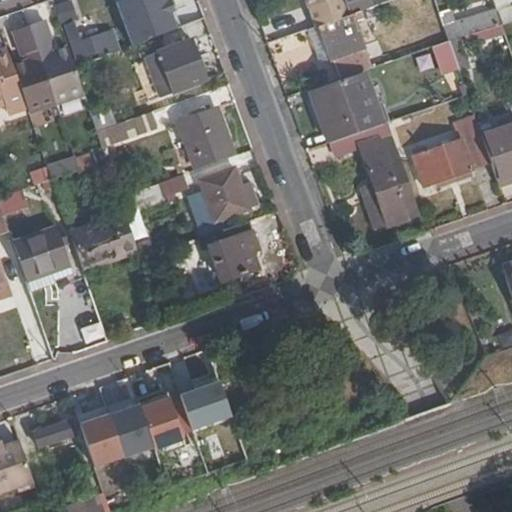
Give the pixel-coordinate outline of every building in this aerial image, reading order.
[(66,0),(64,0),(52,4),(72,66),(120,51),(113,28),(79,38),(66,0)] [(165,0),(125,0),(118,3),(133,47),(176,32),(165,0)] [(342,0),(306,0),(309,9),(314,7),(320,26),(348,17),(342,0)] [(376,7),(396,0),(342,0),(348,17),(353,15),(362,12),(376,7)] [(379,15),(376,7),(362,12),(365,20),(379,15)] [(503,26),(511,22),(511,8),(499,13),(503,26)] [(449,42),(503,26),(499,13),(498,10),(444,26),(449,42)] [(348,17),(320,26),(332,60),(365,49),(353,15),(348,17)] [(12,66),(27,108),(28,113),(81,94),(72,66),(64,47),(53,51),(43,23),(14,32),(25,62),(12,66)] [(320,26),(310,30),(322,63),(332,60),(320,26)] [(441,76),(459,69),(448,40),(430,47),(441,76)] [(189,43),(143,58),(158,99),(203,83),(189,43)] [(0,107),(7,105),(10,114),(27,108),(12,66),(6,48),(0,50),(0,107)] [(365,49),(332,60),(337,75),(370,64),(365,49)] [(311,95),(329,142),(330,142),(386,123),(369,74),(311,95)] [(111,111),(89,118),(94,132),(116,125),(111,111)] [(177,124),(194,170),(232,157),(214,112),(177,124)] [(158,129),(152,113),(133,119),(116,125),(94,132),(100,149),(158,129)] [(425,186),(491,163),(482,137),(475,116),(454,123),(460,140),(424,153),(429,166),(420,170),(425,186)] [(388,226),(420,214),(387,122),(386,123),(330,142),(336,158),(360,150),(374,187),(388,226)] [(491,163),(500,188),(511,183),(511,125),(482,137),(491,163)] [(75,161),(79,172),(92,167),(88,156),(75,161)] [(48,169),(52,181),(77,172),(79,172),(75,161),(48,169)] [(79,172),(77,172),(81,183),(109,173),(105,163),(92,167),(79,172)] [(211,222),(246,210),(232,170),(197,181),(211,222)] [(163,196),(186,193),(183,177),(160,180),(163,196)] [(117,198),(121,211),(158,198),(154,185),(117,198)] [(376,231),(388,226),(374,187),(362,191),(376,231)] [(196,230),(210,224),(198,191),(183,197),(196,230)] [(0,300),(9,297),(0,272),(0,217),(2,216),(0,209),(0,300)] [(71,235),(84,273),(136,255),(123,217),(71,235)] [(247,234),(244,224),(194,241),(197,251),(207,248),(247,234)] [(12,245),(26,283),(68,269),(54,230),(12,245)] [(247,234),(207,248),(219,283),(254,271),(248,253),(253,251),(247,234)] [(153,388),(147,370),(134,375),(140,392),(153,388)] [(193,414),(189,403),(185,390),(151,401),(163,437),(189,428),(191,434),(199,431),(193,414)] [(199,400),(189,403),(193,414),(203,411),(199,400)] [(71,422),(61,425),(67,441),(77,437),(71,422)] [(67,441),(61,425),(32,435),(38,451),(67,441)] [(214,435),(203,439),(210,461),(222,458),(214,435)] [(0,493),(32,483),(18,442),(0,448),(0,493)] [(104,474),(89,479),(91,485),(86,486),(91,500),(102,497),(97,484),(106,480),(104,474)]
